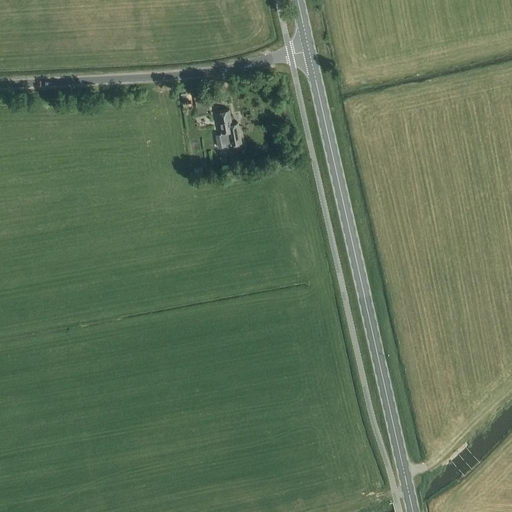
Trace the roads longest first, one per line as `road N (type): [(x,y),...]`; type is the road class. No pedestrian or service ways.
road 1 (primary): [(412,511),(308,50)]
road 2 (unclassified): [(308,50),(175,76),(0,84)]
